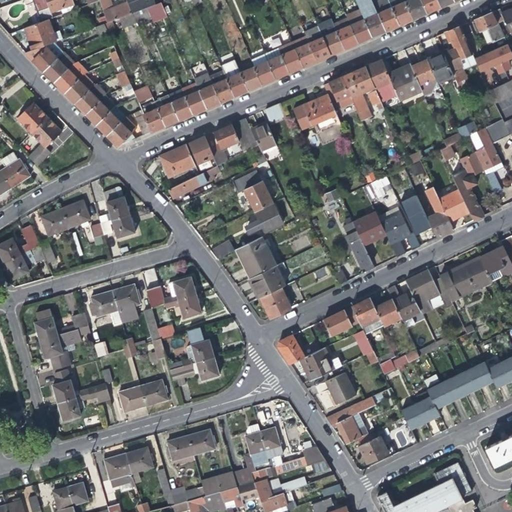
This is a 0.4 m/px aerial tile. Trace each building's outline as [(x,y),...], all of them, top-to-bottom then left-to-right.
[(51,12),(74,4),(72,0),(31,0),(40,21),(48,18),(53,16),(51,12)] [(83,5),(80,0),(72,0),(74,4),(75,8),(83,5)] [(126,0),(127,1),(131,12),(133,11),(147,6),(155,3),(153,0),(126,0)] [(372,0),(356,0),(361,11),(372,36),(379,33),(386,30),(375,5),(372,0)] [(389,0),(386,0),(375,5),(386,30),(393,27),(400,24),(389,0)] [(389,0),(400,24),(408,21),(413,18),(405,0),(389,0)] [(421,0),(405,0),(413,18),(420,15),(427,12),(421,0)] [(438,0),(421,0),(427,12),(434,9),(441,6),(438,0)] [(103,10),(107,21),(112,19),(119,16),(131,12),(127,1),(117,5),(103,10)] [(161,1),(155,3),(147,6),(149,11),(153,21),(167,15),(161,1)] [(135,16),(149,11),(147,6),(133,11),(135,16)] [(511,8),(510,9),(503,13),(500,8),(492,11),(498,22),(505,19),(511,33),(511,8)] [(136,19),(135,16),(133,11),(131,12),(119,16),(122,25),(136,19)] [(361,11),(348,17),(359,42),(366,38),(372,36),(361,11)] [(505,36),(498,22),(492,11),(482,15),(475,18),(479,30),(487,27),(494,41),(505,36)] [(348,17),(334,22),(345,47),(352,45),(359,42),(348,17)] [(53,31),(48,18),(40,21),(19,28),(23,37),(25,42),(30,40),(33,48),(45,44),(62,37),(59,29),(53,31)] [(116,27),(112,19),(107,21),(104,22),(107,31),(111,38),(114,37),(111,29),(116,27)] [(98,35),(107,31),(104,22),(94,25),(98,35)] [(334,22),(320,29),(331,53),(338,50),(345,47),(334,22)] [(472,34),(467,22),(460,25),(467,42),(474,39),(471,34),(472,34)] [(305,31),(307,34),(318,59),(325,56),(331,53),(320,29),(319,25),(305,31)] [(454,47),(444,52),(451,68),(461,64),(459,59),(472,53),(467,42),(460,25),(454,27),(445,31),(449,40),(451,40),(454,47)] [(307,34),(292,40),(304,65),(311,62),(318,59),(307,34)] [(292,40),(279,46),(290,71),(298,68),(304,65),(292,40)] [(47,46),(45,44),(33,48),(25,51),(38,64),(44,70),(63,52),(63,51),(56,43),(47,46)] [(279,46),(265,53),(276,77),(284,74),(290,71),(279,46)] [(107,51),(111,60),(119,57),(116,52),(115,48),(107,51)] [(437,81),(454,75),(451,68),(444,52),(443,50),(435,54),(427,57),(437,81)] [(74,63),(63,52),(44,70),(50,77),(55,81),(74,63)] [(218,58),(224,70),(238,64),(233,52),(218,58)] [(251,58),(254,65),(262,83),(270,80),(276,77),(265,53),(251,58)] [(476,61),(472,53),(459,59),(461,64),(463,67),(476,61)] [(119,57),(111,60),(117,73),(124,70),(122,64),(119,57)] [(439,86),(437,81),(427,57),(419,61),(411,64),(421,88),(424,95),(433,92),(435,88),(439,86)] [(380,100),(396,93),(388,74),(381,59),(374,62),(365,65),(374,85),(380,100)] [(77,61),(74,63),(55,81),(60,87),(65,92),(84,73),(87,71),(77,61)] [(238,64),(224,70),(235,95),(241,92),(249,89),(241,71),(238,64)] [(401,68),(388,74),(396,93),(398,98),(421,88),(411,64),(401,68)] [(463,67),(461,64),(451,68),(454,75),(461,92),(470,88),(468,83),(470,82),(463,67)] [(254,65),(241,71),(249,89),(256,86),(262,83),(254,65)] [(351,95),(374,85),(365,65),(354,70),(342,76),(351,95)] [(117,73),(123,86),(130,83),(124,70),(117,73)] [(224,70),(210,76),(221,101),(228,98),(235,95),(224,70)] [(194,77),(196,82),(207,107),(214,104),(221,101),(210,76),(208,71),(194,77)] [(487,87),(506,78),(503,72),(484,81),(487,87)] [(94,84),(84,73),(65,92),(70,97),(75,102),(94,84)] [(353,100),(351,95),(342,76),(334,79),(323,83),(327,93),(334,108),(353,100)] [(511,79),(489,90),(494,102),(511,93),(511,79)] [(196,82),(182,88),(193,113),(201,110),(207,107),(196,82)] [(97,83),(94,84),(75,102),(81,108),(86,113),(105,95),(107,94),(97,83)] [(135,95),(130,83),(123,86),(122,87),(128,99),(135,95)] [(148,85),(134,91),(139,104),(153,99),(148,85)] [(182,88),(169,94),(179,119),(186,116),(193,113),(182,88)] [(313,99),(302,104),(311,124),(316,122),(319,128),(339,120),(334,108),(327,93),(313,99)] [(169,94),(155,100),(166,125),(172,122),(179,119),(169,94)] [(115,106),(105,95),(86,113),(92,120),(96,124),(115,106)] [(140,106),(142,110),(151,131),(159,128),(166,125),(155,100),(140,106)] [(287,116),(281,101),(273,105),(265,108),(271,123),(287,116)] [(30,132),(47,116),(41,110),(33,102),(16,118),(30,132)] [(303,128),(311,124),(302,104),(294,107),(303,128)] [(126,117),(115,106),(96,124),(102,130),(107,135),(126,117)] [(144,135),(151,131),(142,110),(135,113),(144,135)] [(30,132),(41,143),(45,147),(61,131),(56,126),(47,116),(30,132)] [(127,116),(126,117),(107,135),(115,143),(118,146),(136,138),(129,131),(135,125),(127,116)] [(232,123),(240,141),(244,151),(258,145),(259,144),(251,128),(246,117),(241,119),(232,123)] [(260,124),(251,128),(259,144),(258,145),(260,148),(276,141),(267,121),(260,124)] [(225,148),(240,141),(232,123),(222,127),(205,134),(214,154),(218,164),(224,161),(229,158),(225,148)] [(459,130),(459,132),(462,138),(466,135),(478,130),(475,123),(459,130)] [(474,151),(477,150),(485,167),(482,168),(494,193),(500,190),(501,189),(501,188),(490,165),(499,160),(500,160),(491,143),(493,143),(500,139),(493,123),(485,127),(478,130),(466,135),(474,151)] [(459,132),(452,135),(454,141),(462,138),(459,132)] [(206,158),(214,154),(205,134),(199,137),(189,141),(198,161),(195,162),(196,164),(198,168),(209,163),(206,158)] [(443,139),(446,145),(449,144),(454,141),(452,135),(443,139)] [(169,175),(196,164),(195,162),(186,142),(161,153),(164,162),(166,165),(165,166),(169,175)] [(45,147),(41,143),(27,157),(36,166),(50,152),(45,147)] [(423,156),(439,149),(437,143),(420,151),(423,156)] [(239,144),(228,147),(229,154),(240,151),(239,144)] [(456,159),(449,144),(446,145),(439,149),(446,164),(456,159)] [(404,156),(404,157),(407,164),(409,163),(418,159),(423,156),(420,151),(420,149),(404,156)] [(471,174),(482,168),(474,151),(459,158),(463,168),(451,174),(458,188),(469,210),(473,219),(483,214),(470,185),(473,184),(476,182),(471,174)] [(397,160),(400,167),(403,166),(407,164),(404,157),(397,160)] [(19,158),(0,169),(0,170),(10,187),(21,180),(29,175),(19,158)] [(424,169),(418,159),(409,163),(414,174),(424,169)] [(502,166),(499,160),(490,165),(501,188),(504,187),(496,169),(502,166)] [(224,161),(218,164),(200,173),(170,189),(172,193),(174,197),(216,177),(215,173),(227,167),(224,161)] [(408,177),(403,166),(400,167),(394,170),(400,181),(408,177)] [(272,202),(268,193),(272,191),(269,184),(264,186),(256,168),(232,180),(238,191),(243,189),(248,199),(254,211),(272,202)] [(0,170),(0,192),(2,192),(10,187),(0,170)] [(375,179),(373,180),(366,184),(362,186),(366,194),(379,187),(375,179)] [(426,215),(437,237),(446,232),(454,228),(449,219),(438,198),(429,179),(421,183),(435,211),(426,215)] [(325,204),(326,203),(340,196),(342,195),(338,187),(321,194),(325,204)] [(118,198),(114,188),(103,192),(106,201),(118,198)] [(460,214),(469,210),(458,188),(438,198),(449,219),(460,214)] [(112,219),(129,214),(128,210),(124,196),(118,198),(106,201),(110,214),(112,219)] [(344,204),(340,196),(326,203),(330,211),(344,204)] [(73,205),(62,209),(69,227),(81,223),(82,225),(91,222),(83,201),(73,205)] [(256,224),(258,228),(262,226),(264,230),(282,222),(273,204),(256,213),(258,218),(254,221),(256,224)] [(397,206),(377,216),(379,221),(400,211),(397,206)] [(58,232),(69,227),(62,209),(52,213),(41,217),(49,238),(59,234),(58,232)] [(352,221),(352,222),(362,241),(369,237),(370,241),(378,237),(385,233),(384,231),(379,221),(377,216),(374,210),(352,221)] [(379,221),(384,231),(405,221),(400,211),(379,221)] [(99,218),(100,222),(112,219),(110,214),(99,218)] [(131,218),(129,214),(112,219),(113,223),(117,237),(135,232),(131,218)] [(112,232),(110,224),(113,223),(112,219),(100,222),(104,235),(112,232)] [(410,231),(405,221),(384,231),(385,233),(396,256),(404,252),(397,238),(403,235),(410,231)] [(95,237),(104,235),(100,222),(91,226),(95,237)] [(372,262),(363,244),(362,241),(352,222),(344,225),(348,234),(346,235),(361,267),(366,265),(372,262)] [(39,244),(31,226),(21,230),(28,245),(18,249),(20,254),(39,244)] [(406,236),(412,248),(420,245),(414,233),(406,236)] [(511,236),(511,235),(500,241),(510,262),(511,261),(511,236)] [(245,264),(251,277),(274,264),(261,236),(250,242),(237,248),(245,264)] [(20,254),(18,249),(11,237),(0,242),(0,253),(1,255),(4,262),(20,254)] [(228,240),(209,249),(216,258),(233,250),(228,240)] [(511,265),(510,262),(500,241),(493,244),(495,248),(490,250),(480,255),(480,256),(492,280),(501,275),(502,276),(510,272),(511,276),(511,265)] [(40,247),(39,244),(20,254),(25,264),(35,259),(36,262),(45,258),(40,247)] [(49,244),(40,247),(45,258),(48,266),(57,262),(49,244)] [(25,264),(20,254),(4,262),(9,271),(12,278),(28,270),(25,264)] [(458,296),(492,280),(480,256),(462,264),(446,272),(458,296)] [(258,297),(261,295),(281,286),(284,284),(274,264),(251,277),(249,278),(255,291),(258,297)] [(317,278),(327,275),(325,268),(315,271),(317,278)] [(335,272),(340,283),(348,280),(343,268),(335,272)] [(144,271),(147,280),(155,277),(153,269),(144,271)] [(434,294),(439,292),(433,280),(428,269),(417,274),(407,278),(405,279),(410,289),(414,298),(432,289),(434,294)] [(451,299),(458,296),(446,272),(439,275),(440,277),(451,299)] [(193,286),(190,277),(167,284),(171,296),(162,299),(158,286),(145,290),(150,308),(163,304),(195,295),(193,286)] [(453,304),(451,299),(440,277),(433,280),(439,292),(446,307),(453,304)] [(422,314),(414,298),(410,289),(405,292),(400,295),(395,284),(387,288),(392,297),(400,315),(403,321),(402,322),(403,324),(422,314)] [(140,308),(137,296),(135,291),(134,285),(125,287),(112,291),(118,310),(130,307),(131,310),(140,308)] [(291,307),(281,286),(261,295),(271,316),(282,311),(291,307)] [(121,323),(118,310),(112,291),(102,293),(90,297),(97,320),(106,317),(105,314),(109,313),(113,325),(121,323)] [(197,303),(195,295),(163,304),(165,309),(178,305),(182,317),(200,313),(197,303)] [(377,321),(378,313),(374,305),(370,296),(362,300),(351,305),(362,328),(364,332),(379,325),(377,321)] [(382,323),(400,315),(392,297),(383,301),(374,305),(378,313),(382,323)] [(356,323),(359,329),(362,328),(351,305),(337,312),(322,319),(330,335),(356,323)] [(36,331),(39,340),(77,329),(88,326),(84,313),(71,317),(73,325),(61,328),(61,330),(56,331),(51,317),(49,309),(35,313),(38,321),(33,322),(36,331)] [(143,311),(152,341),(159,339),(157,330),(156,328),(151,309),(143,311)] [(470,321),(463,324),(466,329),(473,326),(470,321)] [(169,324),(156,328),(157,330),(159,339),(172,335),(169,324)] [(168,370),(169,370),(214,357),(211,347),(209,340),(203,341),(199,327),(186,331),(190,345),(186,346),(185,348),(188,359),(167,365),(168,370)] [(362,354),(365,353),(372,350),(364,332),(362,328),(359,329),(352,333),(362,354)] [(81,341),(77,329),(39,340),(42,350),(44,357),(49,356),(53,370),(71,364),(67,351),(62,353),(60,347),(81,341)] [(303,356),(292,334),(287,336),(279,340),(278,345),(289,363),(302,357),(303,356)] [(97,357),(116,351),(117,351),(114,339),(94,345),(97,357)] [(165,356),(159,339),(152,341),(155,353),(157,359),(165,356)] [(435,341),(416,350),(419,356),(438,347),(435,342),(435,341)] [(325,346),(303,356),(302,357),(307,368),(311,378),(343,363),(338,352),(330,356),(325,346)] [(415,349),(385,364),(386,366),(381,368),(384,374),(419,356),(416,350),(415,349)] [(370,363),(377,359),(372,350),(365,353),(370,363)] [(498,354),(502,362),(508,358),(505,351),(498,354)] [(392,352),(377,359),(381,368),(386,366),(385,364),(384,362),(394,357),(392,352)] [(158,364),(157,359),(155,353),(149,355),(151,365),(158,364)] [(511,356),(508,358),(502,362),(511,380),(511,379),(511,356)] [(216,366),(214,357),(169,370),(173,380),(177,379),(178,385),(183,383),(182,378),(193,374),(192,369),(197,368),(200,379),(219,374),(216,366)] [(487,384),(494,380),(488,368),(485,362),(470,369),(479,387),(487,384)] [(502,362),(488,368),(494,380),(497,387),(505,383),(511,380),(502,362)] [(101,371),(105,383),(105,384),(112,382),(108,369),(101,371)] [(472,390),(479,387),(470,369),(456,375),(465,394),(472,390)] [(54,393),(57,402),(88,393),(87,388),(78,391),(79,392),(74,393),(67,370),(54,373),(57,383),(52,384),(54,393)] [(330,390),(337,402),(355,394),(344,371),(325,379),(330,390)] [(459,397),(465,394),(456,375),(442,382),(451,401),(459,397)] [(151,382),(139,385),(145,405),(158,401),(166,398),(160,376),(150,379),(151,382)] [(444,404),(451,401),(442,382),(427,389),(430,396),(436,408),(444,404)] [(105,383),(87,388),(88,393),(106,388),(105,384),(105,383)] [(135,407),(145,405),(139,385),(127,388),(127,385),(117,389),(119,398),(117,399),(119,407),(122,406),(123,411),(135,407)] [(390,387),(382,391),(385,398),(394,394),(390,387)] [(109,399),(106,388),(88,393),(57,402),(60,413),(62,419),(80,415),(78,408),(83,406),(81,400),(97,396),(99,402),(109,399)] [(417,392),(421,401),(430,396),(427,389),(426,388),(417,392)] [(371,395),(353,404),(357,413),(375,404),(371,395)] [(421,401),(416,403),(425,421),(432,417),(439,414),(436,408),(430,396),(421,401)] [(418,424),(425,421),(416,403),(401,410),(404,416),(410,428),(418,424)] [(367,433),(357,413),(353,404),(325,417),(330,425),(337,422),(341,431),(347,443),(367,433)] [(267,429),(259,431),(267,457),(280,454),(282,453),(274,427),(267,429)] [(200,431),(188,435),(193,454),(215,448),(209,428),(200,431)] [(268,462),(267,457),(259,431),(253,433),(244,435),(249,453),(243,454),(247,467),(232,472),(236,485),(253,480),(264,477),(272,475),(269,466),(254,470),(253,466),(268,462)] [(511,434),(498,441),(486,447),(494,464),(511,454),(511,434)] [(172,460),(193,454),(188,435),(178,437),(166,441),(172,460)] [(364,451),(365,454),(363,455),(367,463),(388,453),(379,436),(361,445),(364,451)] [(137,449),(125,453),(130,472),(152,466),(150,459),(153,459),(151,450),(148,451),(147,446),(137,449)] [(310,464),(311,464),(325,460),(320,452),(316,447),(303,450),(307,465),(310,464)] [(134,485),(130,472),(125,453),(115,455),(103,459),(104,463),(102,463),(104,472),(107,471),(110,482),(117,484),(129,481),(130,486),(134,485)] [(282,464),(280,454),(267,457),(268,462),(269,466),(274,464),(275,467),(282,464)] [(325,460),(311,464),(314,474),(330,469),(325,460)] [(393,504),(386,491),(377,495),(385,511),(431,511),(447,504),(450,511),(473,511),(471,508),(474,506),(470,498),(464,501),(461,495),(471,490),(457,461),(434,471),(439,482),(419,491),(393,504)] [(274,464),(269,466),(272,475),(294,469),(292,462),(282,464),(275,467),(274,464)] [(165,496),(166,496),(171,494),(169,489),(163,467),(157,469),(165,496)] [(201,480),(202,485),(205,494),(219,490),(236,485),(232,472),(232,471),(201,480)] [(269,490),(264,477),(253,480),(258,492),(260,499),(282,493),(280,487),(269,490)] [(253,494),(258,492),(253,480),(236,485),(240,498),(245,496),(244,492),(252,489),(253,494)] [(75,484),(67,487),(72,504),(87,500),(82,482),(75,484)] [(289,490),(297,488),(295,482),(287,484),(289,490)] [(330,494),(342,490),(339,484),(329,487),(330,494)] [(173,503),(202,495),(205,494),(202,485),(185,490),(184,485),(169,489),(171,494),(173,503)] [(244,509),(240,498),(236,485),(219,490),(223,500),(225,506),(227,511),(232,511),(231,507),(228,507),(226,500),(230,499),(234,498),(238,510),(244,509)] [(58,508),(72,504),(67,487),(60,488),(53,491),(58,508)] [(277,511),(302,503),(301,499),(298,498),(299,494),(299,490),(298,488),(297,488),(289,490),(282,493),(260,499),(264,511),(275,507),(277,511)] [(205,505),(223,500),(219,490),(205,494),(202,495),(205,505)] [(40,509),(36,495),(28,497),(31,511),(40,509)] [(207,510),(205,505),(202,495),(173,503),(169,505),(171,511),(179,511),(189,508),(190,511),(203,511),(207,510)] [(316,504),(318,511),(321,511),(338,506),(337,502),(333,496),(316,504)] [(11,503),(4,504),(6,511),(23,511),(19,497),(14,499),(15,501),(11,503)] [(208,511),(225,506),(223,500),(205,505),(207,510),(208,511)] [(106,504),(107,508),(108,511),(117,511),(115,502),(106,504)]
